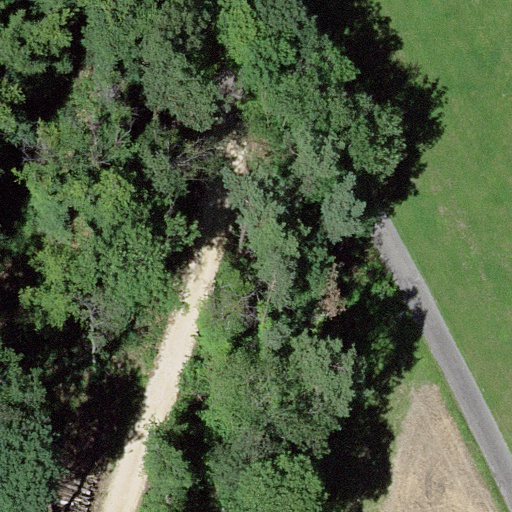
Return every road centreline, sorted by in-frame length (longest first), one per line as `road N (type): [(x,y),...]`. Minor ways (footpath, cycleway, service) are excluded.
road 1 (track): [(265,34),(511,484)]
road 2 (track): [(265,34),(169,434),(140,511)]
